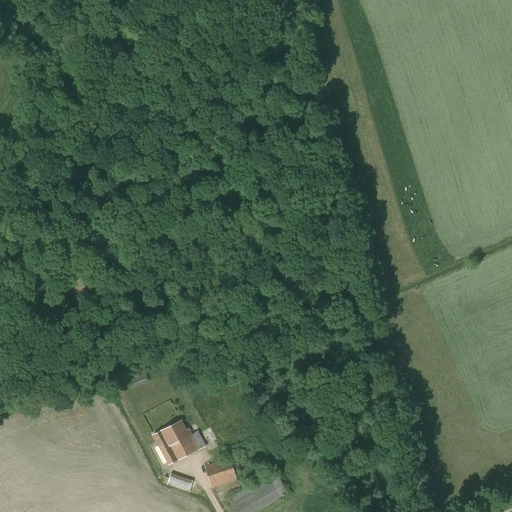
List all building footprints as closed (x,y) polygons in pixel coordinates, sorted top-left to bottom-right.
[(127,381),(130,389),(148,382),(145,374),(127,381)] [(181,421),(158,433),(157,433),(153,435),(169,465),(206,446),(198,431),(192,434),(189,429),(186,431),(181,421)] [(204,466),(211,489),(237,481),(231,458),(204,466)] [(170,473),(164,471),(162,475),(165,476),(162,483),(189,492),(193,481),(170,473)] [(227,507),(230,511),(258,511),(288,495),(274,471),(228,498),(232,504),(227,507)]
